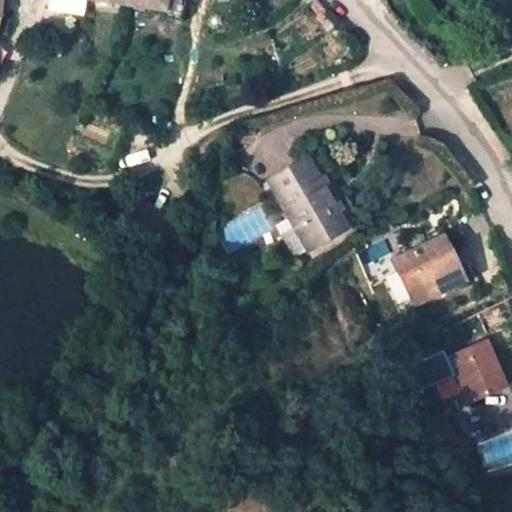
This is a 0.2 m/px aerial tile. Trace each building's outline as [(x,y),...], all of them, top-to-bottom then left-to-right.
[(100,0),(159,9),(158,16),(179,19),(181,0),(100,0)] [(8,18),(0,16),(0,32),(5,33),(8,18)] [(335,213),(319,184),(313,174),(306,163),(269,185),(309,252),(346,230),(335,213)] [(340,210),(324,181),(319,184),(335,213),(340,210)] [(179,220),(135,199),(123,223),(168,244),(179,220)] [(426,289),(458,273),(440,236),(391,261),(394,267),(380,274),(397,310),(429,294),(426,289)] [(460,278),(458,273),(426,289),(429,294),(460,278)] [(482,341),(449,356),(456,372),(468,400),(501,385),(482,341)] [(442,359),(439,351),(407,364),(418,388),(449,375),(442,359)] [(449,356),(442,359),(449,375),(456,372),(449,356)]
